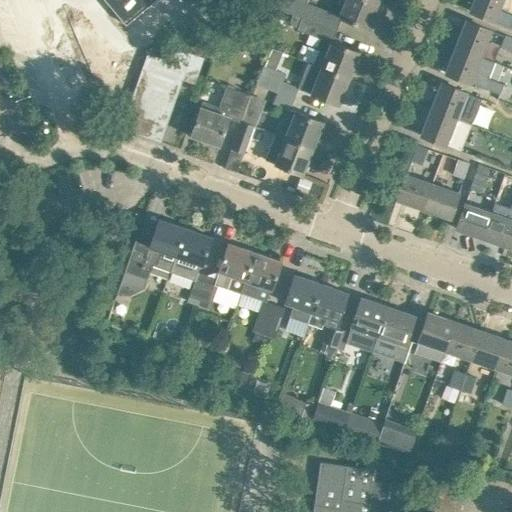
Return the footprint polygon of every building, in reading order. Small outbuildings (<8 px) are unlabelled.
[(105,0),(125,24),(154,0),(105,0)] [(336,31),(341,18),(368,29),(378,2),(371,0),(338,0),(338,3),(343,5),(340,15),(307,2),(307,0),(270,0),(269,4),(293,13),(302,17),(336,31)] [(511,14),(499,9),(502,0),(474,0),(470,11),(511,27),(511,14)] [(348,79),(359,52),(332,42),(336,31),(302,17),(293,13),(289,22),(293,26),(298,28),(297,29),(331,42),(326,56),(317,53),(313,65),(321,68),(348,79)] [(466,21),(456,47),(481,57),(491,31),(485,28),(466,21)] [(232,33),(221,29),(207,72),(217,75),(232,33)] [(511,39),(505,37),(501,47),(511,51),(511,39)] [(249,39),(245,50),(257,54),(261,44),(249,39)] [(167,123),(190,54),(166,46),(162,59),(146,53),(127,108),(121,128),(161,141),(167,123)] [(456,47),(446,73),(464,80),(470,83),(500,95),(504,83),(489,77),(495,63),(481,57),(456,47)] [(256,84),(276,93),(293,100),(298,87),(282,81),(285,74),(264,65),(256,84)] [(338,104),(348,79),(321,68),(311,93),(338,104)] [(442,83),(431,109),(456,119),(457,118),(471,124),(481,98),(467,93),(460,90),(442,83)] [(241,120),(251,96),(226,86),(215,113),(201,107),(197,116),(190,135),(219,145),(228,118),(240,122),(241,120)] [(289,110),(293,100),(276,93),(272,103),(289,110)] [(431,109),(421,135),(445,144),(461,150),(471,124),(457,118),(456,119),(431,109)] [(312,148),(323,122),(304,115),(296,111),(285,137),(312,148)] [(244,154),(254,125),(241,120),(240,122),(224,168),(237,173),(237,171),(243,153),(244,154)] [(302,174),(312,148),(285,137),(275,133),(265,160),(302,174)] [(426,149),(417,145),(411,159),(421,163),(426,149)] [(469,163),(457,159),(452,174),(464,178),(469,163)] [(485,177),(475,173),(470,189),(480,192),(485,177)] [(424,208),(432,184),(405,175),(397,199),(424,208)] [(309,181),(305,192),(316,196),(320,185),(309,181)] [(450,217),(456,198),(458,194),(432,184),(424,208),(450,217)] [(463,209),(456,228),(483,237),(491,213),(464,204),(463,209)] [(511,220),(491,213),(483,237),(509,246),(511,237),(511,220)] [(147,279),(152,264),(170,270),(172,264),(173,264),(186,228),(159,218),(147,250),(133,245),(117,292),(127,295),(143,287),(147,279)] [(199,273),(211,237),(186,228),(173,264),(172,264),(170,270),(169,271),(196,280),(189,301),(197,304),(207,276),(199,273)] [(68,231),(30,238),(32,246),(32,250),(70,243),(69,235),(68,231)] [(240,292),(254,252),(228,243),(218,272),(219,272),(217,279),(207,276),(197,304),(208,308),(217,284),(240,292)] [(271,290),(281,261),(254,252),(240,292),(262,300),(251,329),(265,334),(275,305),(265,301),(269,290),(271,290)] [(307,323),(321,284),(294,274),(284,302),(294,305),(290,317),(307,323)] [(337,321),(341,312),(347,293),(321,284),(307,323),(320,327),(321,323),(327,325),(321,342),(336,347),(342,330),(334,327),(336,320),(337,321)] [(378,335),(387,307),(361,298),(345,342),(372,351),(378,335)] [(275,337),(285,308),(275,305),(265,334),(275,337)] [(378,335),(372,351),(404,362),(411,343),(405,341),(407,335),(414,316),(387,307),(378,335)] [(444,350),(454,322),(428,312),(414,352),(440,361),(444,350)] [(470,359),(480,331),(454,322),(444,350),(470,359)] [(496,368),(506,340),(480,331),(470,359),(496,368)] [(171,337),(166,349),(173,352),(178,340),(171,337)] [(511,373),(511,341),(506,340),(496,368),(511,373)] [(202,351),(197,364),(210,369),(215,356),(202,351)] [(237,366),(231,382),(243,387),(249,371),(237,366)] [(454,369),(448,385),(460,389),(465,373),(454,369)] [(465,373),(460,389),(471,393),(477,377),(465,373)] [(511,389),(506,387),(501,403),(511,407),(511,389)] [(282,392),(277,407),(309,422),(316,402),(310,400),(309,404),(282,392)] [(317,400),(311,417),(345,429),(351,412),(317,400)] [(351,412),(345,429),(377,441),(383,424),(351,412)] [(383,424),(377,441),(409,452),(417,429),(385,418),(383,424)] [(446,440),(442,455),(455,459),(460,444),(446,440)] [(386,511),(388,497),(369,494),(373,469),(320,462),(312,511),(386,511)] [(372,480),(370,494),(387,496),(389,483),(372,480)]
